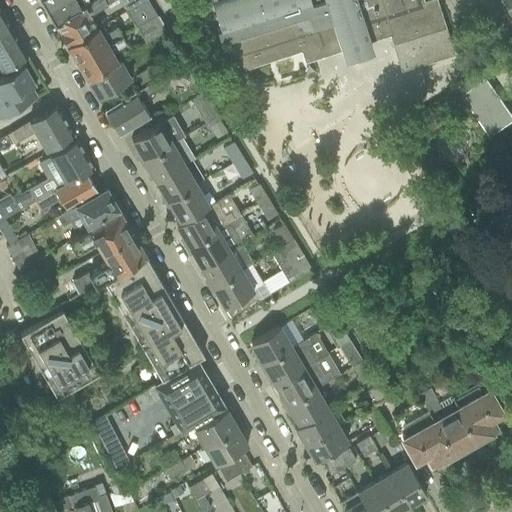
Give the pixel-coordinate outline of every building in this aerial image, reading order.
[(40,0),(54,24),(94,0),(40,0)] [(94,0),(54,24),(67,46),(97,28),(89,15),(106,5),(103,0),(94,0)] [(125,0),(122,2),(127,11),(145,0),(103,0),(106,5),(114,0),(125,0)] [(155,15),(146,0),(145,0),(127,11),(136,27),(155,15)] [(212,0),(210,1),(219,28),(215,29),(219,41),(223,39),(233,72),(236,71),(235,69),(299,48),(303,62),(311,59),(311,57),(339,48),(343,60),(372,51),(368,39),(378,36),(378,38),(390,34),(392,42),(391,42),(391,43),(392,43),(400,68),(399,68),(400,70),(445,56),(453,53),(453,52),(452,51),(451,52),(451,51),(443,27),(444,26),(444,25),(444,24),(442,25),(438,12),(433,0),(422,0),(421,1),(420,0),(212,0)] [(0,33),(10,28),(0,10),(0,33)] [(163,29),(155,15),(136,27),(144,40),(163,29)] [(67,46),(77,62),(120,36),(115,26),(100,35),(97,28),(67,46)] [(0,69),(0,70),(9,65),(26,55),(10,28),(0,33),(0,69)] [(77,62),(86,78),(115,60),(110,52),(125,43),(120,36),(77,62)] [(115,60),(86,78),(97,97),(129,78),(118,59),(116,61),(115,60)] [(157,77),(141,86),(104,108),(118,132),(148,115),(139,100),(168,83),(180,103),(190,97),(201,91),(184,61),(157,77)] [(0,116),(35,97),(29,86),(34,83),(23,65),(0,77),(0,116)] [(141,86),(157,77),(150,66),(135,75),(141,86)] [(485,77),(459,95),(479,124),(505,106),(485,77)] [(201,91),(190,97),(205,123),(217,116),(201,91)] [(33,132),(44,151),(73,134),(55,104),(7,133),(13,143),(33,132)] [(148,129),(130,139),(137,150),(135,152),(140,161),(171,143),(170,143),(183,135),(171,115),(158,122),(148,129)] [(217,116),(205,123),(215,138),(226,131),(217,116)] [(10,196),(18,209),(18,210),(35,200),(85,171),(92,167),(76,139),(38,161),(47,177),(20,193),(19,191),(10,196)] [(233,141),(222,148),(231,163),(242,156),(233,141)] [(147,167),(155,180),(183,164),(171,143),(140,161),(144,168),(147,167)] [(242,156),(231,163),(240,178),(251,172),(242,156)] [(159,192),(164,202),(195,184),(183,164),(155,180),(161,191),(159,192)] [(85,171),(35,200),(40,208),(58,198),(64,208),(96,189),(85,171)] [(258,182),(247,189),(256,204),(267,198),(258,182)] [(174,223),(175,224),(207,205),(195,184),(164,202),(168,209),(171,208),(178,220),(174,223)] [(104,187),(55,216),(61,226),(69,222),(76,235),(86,229),(86,227),(117,209),(104,187)] [(8,193),(0,197),(0,219),(18,209),(10,196),(8,193)] [(179,238),(184,247),(215,229),(238,215),(226,194),(207,205),(175,224),(182,237),(179,238)] [(267,198),(256,204),(265,220),(277,213),(267,198)] [(131,233),(118,211),(87,230),(86,229),(67,240),(74,252),(93,241),(100,252),(131,233)] [(0,221),(0,230),(9,244),(16,240),(4,219),(0,221)] [(283,223),(272,229),(281,245),(292,238),(283,223)] [(192,253),(199,265),(227,249),(215,229),(184,247),(189,254),(192,253)] [(85,272),(70,281),(78,294),(93,285),(102,280),(144,255),(131,233),(100,252),(106,262),(87,274),(85,272)] [(9,244),(6,246),(19,270),(29,264),(25,256),(36,250),(27,234),(16,240),(9,244)] [(281,245),(269,252),(288,282),(310,269),(292,238),(281,245)] [(204,279),(208,287),(239,269),(227,249),(199,265),(206,278),(204,279)] [(102,280),(144,352),(150,362),(160,379),(167,375),(168,376),(196,359),(203,355),(193,337),(184,322),(144,255),(102,280)] [(239,269),(208,287),(213,295),(216,294),(229,316),(257,300),(251,290),(261,284),(249,263),(239,269)] [(25,278),(31,290),(43,285),(36,272),(25,278)] [(43,285),(31,290),(38,303),(49,297),(43,285)] [(327,304),(316,311),(325,326),(326,325),(336,319),(327,304)] [(60,309),(18,334),(28,351),(49,386),(55,397),(97,372),(91,361),(71,326),(60,309)] [(353,328),(360,343),(380,332),(372,318),(353,328)] [(336,319),(326,325),(338,345),(348,339),(336,319)] [(254,356),(259,365),(290,346),(278,326),(249,342),(257,355),(254,356)] [(267,371),(274,383),(313,360),(305,347),(311,344),(307,337),(290,346),(259,365),(264,373),(267,371)] [(348,339),(338,345),(350,366),(361,359),(349,339),(348,339)] [(168,376),(147,389),(153,399),(160,395),(165,403),(171,414),(176,422),(169,426),(174,434),(223,404),(214,390),(215,389),(214,388),(207,377),(207,376),(206,376),(196,359),(168,376)] [(361,359),(350,366),(359,382),(370,375),(361,359)] [(314,360),(313,360),(274,383),(281,396),(279,397),(283,405),(314,387),(332,377),(328,369),(322,373),(314,360)] [(381,381),(367,390),(374,402),(388,393),(381,381)] [(427,410),(451,453),(452,454),(477,440),(476,439),(453,399),(452,399),(453,401),(442,408),(432,390),(429,384),(416,391),(423,403),(427,410)] [(477,385),(453,399),(476,439),(497,427),(491,417),(501,412),(488,389),(481,393),(477,385)] [(294,426),(294,427),(326,408),(314,387),(283,405),(288,413),(291,412),(297,424),(294,426)] [(372,404),(364,409),(374,425),(382,420),(372,404)] [(192,427),(203,446),(235,427),(224,408),(192,427)] [(294,427),(304,443),(336,424),(326,408),(294,427)] [(451,453),(427,410),(403,424),(407,432),(400,436),(413,459),(423,453),(430,465),(451,453)] [(104,416),(92,424),(104,447),(117,440),(104,416)] [(336,424),(304,443),(314,460),(346,441),(336,424)] [(376,430),(372,433),(373,435),(379,446),(392,439),(384,426),(376,430)] [(235,427),(203,446),(214,464),(246,445),(235,427)] [(375,450),(367,436),(355,443),(362,457),(375,450)] [(117,440),(104,447),(114,468),(127,461),(117,440)] [(347,447),(335,455),(342,467),(354,459),(347,447)] [(173,449),(158,458),(164,469),(179,460),(173,449)] [(243,453),(230,461),(237,473),(250,466),(243,453)] [(342,467),(335,455),(322,462),(329,474),(342,467)] [(179,460),(164,469),(170,479),(185,470),(179,460)] [(237,473),(230,461),(217,469),(225,481),(237,473)] [(406,462),(389,472),(408,504),(425,495),(406,462)] [(389,472),(372,482),(389,511),(395,511),(408,504),(389,472)] [(38,474),(31,483),(44,493),(51,484),(38,474)] [(201,479),(188,486),(195,499),(203,495),(208,492),(201,479)] [(389,511),(372,482),(356,492),(367,511),(389,511)] [(93,486),(67,496),(70,505),(73,511),(110,511),(105,496),(104,493),(97,495),(93,486)] [(172,489),(159,496),(163,503),(176,496),(172,489)] [(367,511),(356,492),(338,503),(343,511),(367,511)] [(195,499),(195,500),(200,511),(203,511),(210,508),(203,495),(195,499)] [(67,496),(56,500),(57,510),(69,506),(70,505),(67,496)] [(130,503),(127,496),(109,496),(113,508),(130,503)]
